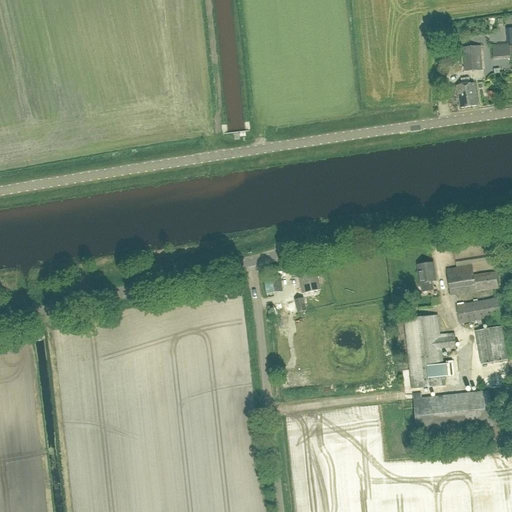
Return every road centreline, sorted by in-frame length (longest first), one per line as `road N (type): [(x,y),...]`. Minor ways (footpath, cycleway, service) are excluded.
road 1 (tertiary): [(511,113),(0,189)]
road 2 (tertiary): [(252,261),(511,213)]
road 3 (tertiary): [(0,323),(252,261)]
road 4 (unclassified): [(279,511),(252,261)]
